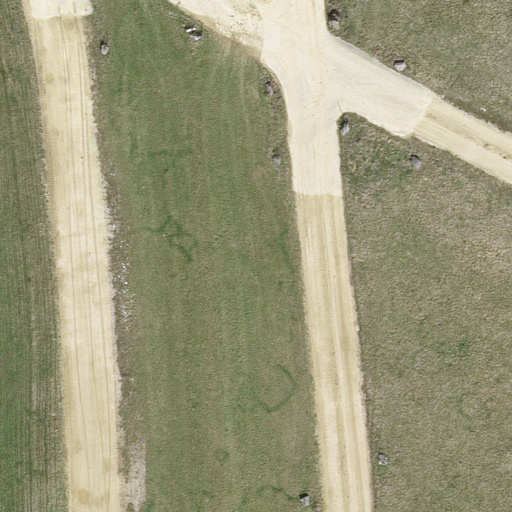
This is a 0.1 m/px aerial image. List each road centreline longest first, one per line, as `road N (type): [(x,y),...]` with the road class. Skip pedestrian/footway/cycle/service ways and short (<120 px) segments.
road 1 (track): [(344,511),(297,0)]
road 2 (track): [(57,0),(86,277),(93,511)]
road 3 (track): [(224,0),(302,50),(511,158)]
